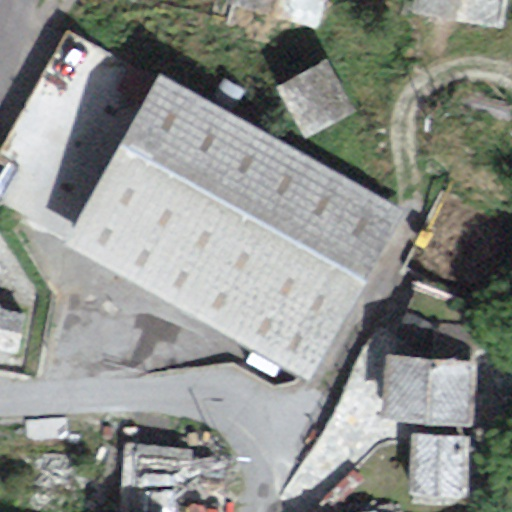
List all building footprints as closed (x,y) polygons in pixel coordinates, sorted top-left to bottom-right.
[(313,0),(232,0),(228,22),(307,39),(313,0)] [(500,0),(418,0),(413,34),(492,51),(500,0)] [(281,82),(309,130),(355,103),(327,55),(281,82)] [(384,206),(140,95),(62,266),(306,377),(384,206)] [(383,440),(464,444),(468,374),(388,370),(383,440)] [(462,511),(457,448),(387,454),(391,511),(462,511)]
